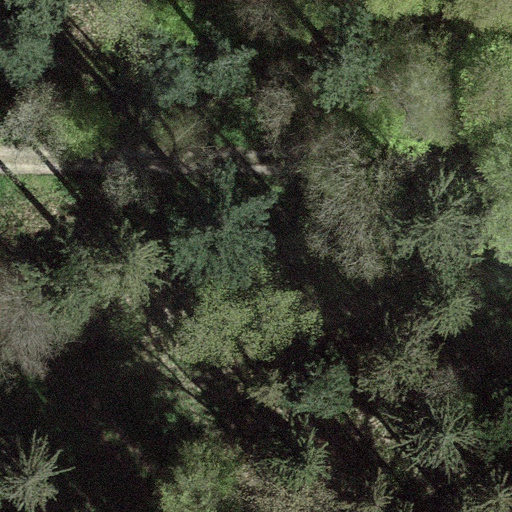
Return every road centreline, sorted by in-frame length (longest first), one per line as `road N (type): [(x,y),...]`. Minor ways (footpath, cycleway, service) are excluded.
road 1 (track): [(0,159),(511,172)]
road 2 (track): [(0,321),(175,511)]
